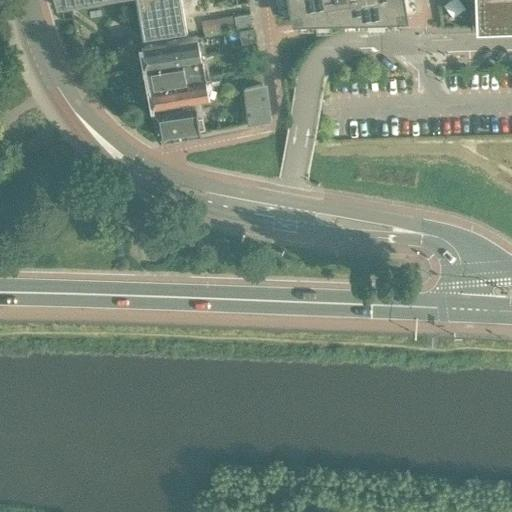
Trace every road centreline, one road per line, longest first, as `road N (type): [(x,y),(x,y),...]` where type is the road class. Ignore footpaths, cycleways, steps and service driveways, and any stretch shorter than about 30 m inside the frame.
road 1 (secondary): [(468,258),(450,240),(422,233),(228,203),(85,134),(30,32),(25,0)]
road 2 (secondary): [(0,294),(467,310)]
